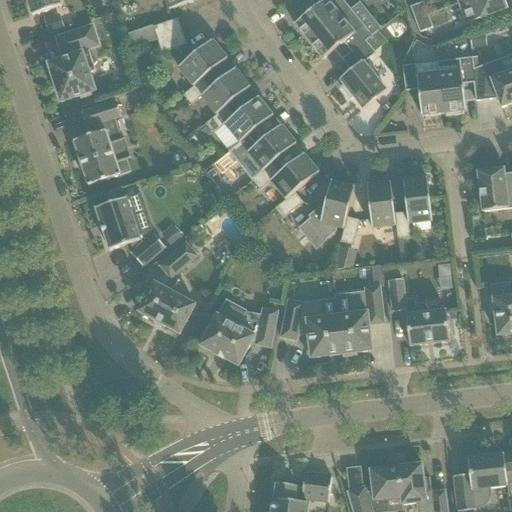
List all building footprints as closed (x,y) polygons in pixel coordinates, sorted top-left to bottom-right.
[(59,0),(26,0),(32,17),(62,8),(59,0)] [(198,1),(197,0),(165,0),(169,11),(198,1)] [(309,43),(350,10),(341,0),(310,0),(316,9),(295,26),(309,43)] [(508,10),(504,0),(472,0),(459,5),(467,26),(508,10)] [(411,8),(415,21),(428,16),(423,4),(411,8)] [(344,43),(351,53),(352,54),(366,42),(372,37),(350,10),(309,43),(323,61),(344,43)] [(44,20),(48,34),(64,29),(59,15),(44,20)] [(433,29),(428,16),(415,21),(420,33),(433,29)] [(153,28),(158,41),(182,33),(178,20),(153,28)] [(99,47),(93,27),(56,39),(64,61),(48,66),(61,104),(80,97),(81,100),(92,96),(91,94),(95,92),(89,74),(96,72),(89,50),(99,47)] [(187,46),(182,33),(158,41),(162,54),(187,46)] [(179,69),(194,88),(203,80),(227,61),(212,42),(179,69)] [(375,54),(366,42),(352,54),(351,53),(342,61),(351,72),(340,81),(344,86),(341,89),(350,100),(353,98),(364,111),(387,92),(364,64),(375,54)] [(511,56),(474,71),(475,84),(474,84),(476,102),(498,100),(501,109),(511,105),(511,56)] [(463,86),(474,84),(475,84),(474,71),(472,59),(438,63),(439,75),(444,115),(447,115),(447,116),(446,116),(446,117),(464,115),(463,114),(462,113),(466,112),(463,86)] [(444,115),(439,75),(417,77),(416,66),(403,68),(406,93),(418,91),(422,118),(444,115)] [(203,80),(194,88),(183,96),(191,106),(202,98),(217,116),(226,109),(250,89),(235,70),(211,90),(203,80)] [(234,118),(226,109),(217,116),(206,125),(214,135),(225,126),(240,145),(249,137),(273,117),(258,99),(234,118)] [(122,118),(116,102),(81,114),(86,129),(91,128),(93,136),(74,143),(79,159),(78,159),(83,171),(89,187),(120,177),(116,164),(131,159),(124,140),(120,141),(114,120),(122,118)] [(240,145),(229,153),(252,181),(272,165),(296,146),(281,127),(257,147),(249,137),(240,145)] [(280,175),(272,165),(252,181),(260,191),(271,183),(286,201),(295,194),(319,174),(304,155),(280,175)] [(511,174),(504,175),(504,170),(478,174),(482,213),(511,209),(511,174)] [(407,213),(395,215),(396,227),(398,240),(410,239),(409,225),(432,222),(427,179),(403,182),(407,213)] [(337,229),(344,230),(347,219),(355,188),(331,182),(324,210),(319,208),(308,217),(311,220),(300,230),(317,249),(336,232),(337,229)] [(396,227),(395,215),(391,184),(367,187),(372,230),(396,227)] [(295,194),(286,201),(275,210),(283,220),(303,204),(295,194)] [(127,200),(115,204),(96,210),(102,227),(100,227),(103,235),(104,235),(110,252),(132,245),(134,252),(131,255),(143,268),(165,249),(154,236),(148,240),(147,234),(139,237),(127,200)] [(347,219),(344,230),(341,243),(353,246),(359,222),(347,219)] [(159,267),(170,279),(171,280),(197,258),(186,244),(159,267)] [(341,249),(335,271),(353,268),(357,253),(341,249)] [(148,296),(138,313),(153,322),(164,329),(165,328),(180,336),(189,318),(196,306),(162,288),(170,280),(170,279),(165,274),(154,284),(148,296)] [(406,302),(403,281),(389,282),(392,313),(406,312),(410,348),(450,343),(449,334),(451,333),(450,321),(447,321),(446,312),(416,316),(414,301),(406,302)] [(511,297),(510,298),(508,285),(492,287),(493,302),(490,303),(491,313),(495,313),(498,337),(511,335),(511,297)] [(352,315),(338,317),(343,356),(344,358),(356,357),(356,354),(372,352),(369,327),(384,325),(380,288),(365,290),(365,294),(350,296),(352,315)] [(262,318),(245,314),(246,313),(226,302),(218,317),(217,317),(209,332),(206,331),(200,342),(203,343),(201,347),(214,354),(213,356),(224,362),(225,361),(239,368),(251,345),(256,346),(271,349),(278,313),(263,310),(262,318)] [(343,356),(338,317),(322,319),(320,303),(304,305),(288,302),(281,339),(296,342),(297,337),(308,336),(309,344),(306,344),(308,356),(310,356),(311,360),(343,356)] [(503,457),(504,457),(504,456),(484,458),(483,455),(471,456),(472,459),(468,460),(469,476),(454,478),(456,498),(458,511),(472,511),(475,511),(475,507),(479,507),(482,506),(485,504),(487,501),(489,498),(489,494),(488,490),(508,487),(507,484),(503,457)] [(511,455),(504,457),(503,457),(507,484),(511,483),(511,455)] [(399,468),(398,468),(402,499),(401,499),(402,507),(403,507),(417,505),(418,511),(447,511),(445,492),(432,494),(430,479),(429,479),(429,480),(424,481),(422,466),(419,466),(419,463),(409,464),(409,467),(399,468)] [(349,493),(348,494),(353,511),(387,511),(386,501),(401,499),(402,499),(398,468),(399,468),(399,467),(387,468),(387,470),(370,472),(373,492),(373,493),(367,494),(365,488),(363,489),(349,493)] [(307,511),(308,501),(324,503),(329,504),(329,497),(332,478),(305,474),(303,490),(296,489),(296,488),(277,486),(275,501),(273,501),(272,511),(307,511)]
